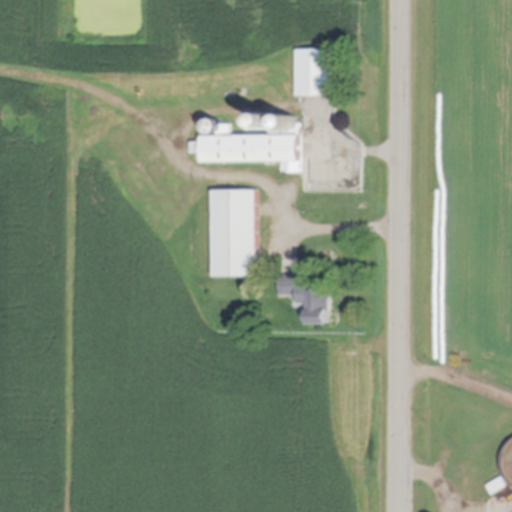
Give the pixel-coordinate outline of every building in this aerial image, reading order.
[(302,102),(302,55),(338,55),(339,101),(302,102)] [(286,123),(286,124),(286,125),(285,125),(285,126),(285,127),(284,128),(283,129),(282,129),(282,130),(281,130),(280,130),(280,131),(279,131),(278,131),(277,131),(277,130),(276,130),(275,130),(275,129),(274,129),(273,129),(273,128),(272,127),(272,126),(271,125),(271,124),(271,123),(271,122),(271,121),(272,121),(272,120),(272,119),(273,119),(273,118),(274,118),(274,117),(275,117),(276,117),(276,116),(277,116),(278,116),(279,116),(280,116),(281,116),(282,117),(283,117),(283,118),(284,118),(284,119),(285,119),(285,120),(285,121),(286,121),(286,122),(286,123)] [(303,124),(303,125),(302,125),(302,126),(302,127),(302,128),(301,128),(301,129),(300,129),(300,130),(299,130),(298,130),(298,131),(297,131),(296,131),(295,131),(294,131),(293,131),(293,130),(292,130),(291,130),(291,129),(290,129),(290,128),(289,128),(289,127),(289,126),(289,125),(289,124),(289,123),(289,122),(289,121),(290,120),(290,119),(291,119),(291,118),(292,118),(293,118),(293,117),(294,117),(295,117),(296,117),(297,117),(298,117),(299,118),(300,118),(300,119),(301,119),(301,120),(302,120),(302,121),(302,122),(302,123),(303,123),(303,124)] [(222,136),(221,136),(220,136),(219,136),(218,136),(217,136),(216,135),(215,135),(214,134),(213,133),(212,132),(212,131),(211,130),(211,129),(211,128),(211,127),(211,126),(212,125),(212,124),(213,124),(213,123),(214,122),(215,121),(216,121),(217,120),(218,120),(219,120),(220,120),(221,120),(222,121),(223,121),(224,122),(225,123),(226,124),(226,125),(227,125),(227,126),(227,127),(227,128),(227,129),(236,129),(236,143),(306,142),(307,177),(287,177),(287,169),(209,170),(209,158),(197,159),(196,149),(208,149),(208,143),(222,143),(222,136)] [(220,284),(219,197),(263,197),(264,284),(220,284)] [(285,280),(304,280),(304,285),(315,284),(315,294),(334,294),(334,317),(334,333),(314,333),(314,317),(313,317),(313,309),(302,309),(302,301),(285,301),(285,280)]
